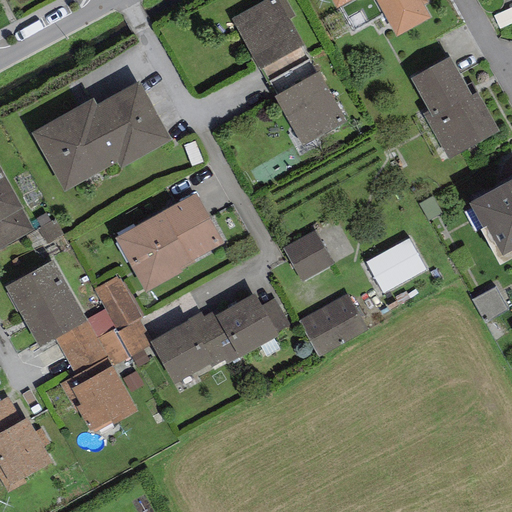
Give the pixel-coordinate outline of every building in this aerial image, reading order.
[(285,0),(265,0),(231,19),(259,70),(303,46),(289,19),(294,16),(285,0)] [(330,0),(335,9),(351,0),(376,0),(396,38),(431,19),(423,5),(428,3),(426,0),(330,0)] [(511,7),(493,16),(499,29),(511,23),(511,7)] [(449,57),(410,78),(428,111),(423,114),(448,160),(498,132),(476,93),(470,96),(449,57)] [(319,73),(274,97),(302,146),(346,122),(319,73)] [(31,133),(63,191),(116,162),(120,169),(171,141),(138,82),(96,105),(92,99),(31,133)] [(0,169),(0,220),(22,209),(0,169)] [(511,180),(469,204),(482,228),(486,226),(502,256),(511,250),(511,180)] [(196,194),(114,239),(145,293),(182,273),(180,268),(224,244),(196,194)] [(0,249),(34,231),(22,209),(0,220),(0,249)] [(45,214),(36,219),(41,227),(37,230),(47,245),(64,235),(55,220),(50,222),(45,214)] [(314,230),(282,249),(302,282),(334,263),(314,230)] [(408,239),(366,262),(384,294),(425,270),(408,239)] [(52,261),(5,287),(39,348),(55,340),(87,322),(85,320),(52,261)] [(118,276),(94,289),(105,309),(116,328),(118,332),(138,320),(142,318),(118,276)] [(496,288),(472,301),(484,323),(508,310),(496,288)] [(254,294),(215,316),(238,358),(278,336),(276,333),(261,306),(254,294)] [(348,294),(298,321),(318,358),(368,331),(348,294)] [(274,299),(261,306),(276,333),(290,325),(274,299)] [(85,320),(87,322),(96,339),(116,328),(105,309),(85,320)] [(151,342),(150,342),(151,345),(174,385),(210,365),(212,368),(224,361),(226,364),(238,358),(215,316),(212,312),(204,317),(201,312),(188,319),(188,321),(151,342)] [(151,342),(138,320),(118,332),(116,333),(131,358),(142,350),(151,345),(150,342),(151,342)] [(87,322),(55,340),(74,376),(107,358),(96,339),(87,322)] [(113,368),(131,358),(116,333),(118,332),(116,328),(96,339),(107,358),(113,368)] [(149,361),(142,350),(131,358),(137,368),(149,361)] [(74,376),(59,384),(76,413),(78,412),(92,435),(112,424),(112,426),(137,412),(113,368),(107,358),(74,376)] [(136,372),(123,379),(131,393),(144,385),(136,372)] [(0,481),(6,494),(26,483),(24,478),(52,463),(43,447),(35,432),(27,418),(21,421),(8,397),(0,401),(0,481)] [(41,428),(35,432),(43,447),(50,443),(41,428)]
